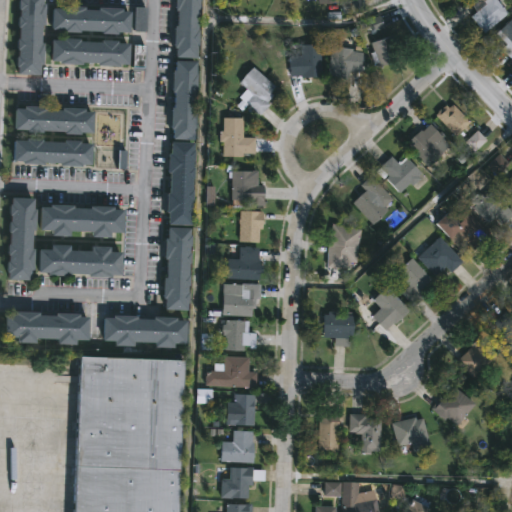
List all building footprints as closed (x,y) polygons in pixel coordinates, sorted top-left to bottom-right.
[(40,0),(40,3),(42,3),(41,24),(39,24),(38,42),(41,42),(40,64),(37,64),(37,75),(15,74),(16,67),(13,67),(14,56),(16,56),(16,49),(15,49),(16,27),(15,27),(15,15),(17,15),(18,9),(15,9),(15,0),(40,0)] [(198,0),(198,10),(197,10),(196,47),(195,47),(194,60),(174,59),(175,50),(172,50),(173,27),(175,27),(175,12),(173,12),(173,0),(198,0)] [(496,0),(508,14),(484,33),(471,16),(476,13),(470,3),(473,0),(496,0)] [(84,6),(84,9),(97,10),(97,6),(121,7),(121,10),(130,11),(129,32),(116,31),(116,34),(101,33),(101,31),(79,29),(79,32),(62,32),(63,29),(51,28),(52,8),(59,8),(59,4),(84,6)] [(145,10),(132,10),(132,33),(145,33),(145,10)] [(511,57),(510,59),(502,50),(506,46),(496,34),(511,18),(511,57)] [(382,32),(382,20),(369,20),(369,32),(382,32)] [(399,60),(379,68),(377,64),(373,66),(369,55),(373,53),(370,44),(390,37),(399,60)] [(79,38),(79,41),(100,42),(100,39),(117,40),(117,43),(129,43),(129,64),(119,64),(119,66),(97,65),(97,63),(81,62),(81,64),(58,63),(58,61),(50,61),(50,40),(63,40),(63,38),(79,38)] [(291,76),(286,76),(285,42),(318,42),(318,75),(291,76)] [(363,54),(360,73),(348,71),(347,78),(326,75),(331,47),(352,50),(351,52),(363,54)] [(195,63),(194,75),(196,75),(193,114),(194,115),(193,131),(192,131),(191,142),(171,141),(171,132),(168,131),(169,109),(172,109),(173,94),(170,94),(171,72),(173,72),(174,62),(195,63)] [(261,114),(259,117),(238,98),(246,90),(239,84),(253,68),(274,87),(262,101),(268,106),(261,114)] [(43,106),(43,109),(58,109),(58,107),(81,108),(81,111),(90,112),(89,132),(77,132),(77,134),(60,133),(60,131),(38,130),(38,132),(23,132),(23,129),(10,129),(11,108),(20,108),(20,105),(43,106)] [(452,105),(469,124),(453,138),(434,116),(445,106),(448,109),(452,105)] [(242,117),(242,137),(254,137),(253,153),(245,153),(245,156),(222,156),(222,141),(218,141),(218,132),(222,132),(222,119),(242,117)] [(429,123),(443,138),(441,139),(448,147),(440,154),(442,155),(428,169),(405,145),(429,123)] [(39,138),(39,140),(60,140),(60,138),(77,139),(77,142),(88,142),(88,163),(78,163),(78,165),(56,164),(56,161),(40,161),(40,163),(19,162),(19,160),(9,159),(10,137),(39,138)] [(192,152),(192,159),(190,158),(190,169),(192,169),(191,180),(190,180),(189,206),(190,207),(189,224),(167,223),(167,213),(164,212),(165,191),(168,191),(168,173),(166,173),(166,154),(169,154),(170,144),(191,144),(191,152),(192,152)] [(405,157),(420,174),(417,177),(419,179),(412,185),(409,182),(397,193),(385,180),(387,177),(383,180),(376,172),(390,157),(396,164),(405,157)] [(255,183),(255,186),(262,186),(262,199),(258,199),(258,200),(230,199),(230,170),(255,170),(255,183)] [(392,204),(387,209),(385,207),(383,209),(386,213),(372,226),(351,204),(364,192),(359,187),(370,177),(392,200),(390,202),(392,204)] [(511,177),(511,196),(502,185),(511,177)] [(494,189),(507,203),(504,206),(511,216),(500,226),(492,217),(484,224),(467,204),(476,196),(478,198),(481,196),(483,198),(494,189)] [(31,197),(31,208),(33,208),(32,229),(30,229),(29,247),(32,248),(30,269),(28,269),(28,279),(5,278),(6,271),(4,271),(4,260),(6,260),(7,254),(6,254),(7,232),(6,232),(6,220),(8,220),(9,214),(7,214),(7,203),(9,203),(10,196),(31,197)] [(71,204),(71,206),(88,207),(88,204),(112,205),(111,208),(122,209),(121,231),(108,231),(108,236),(90,235),(90,230),(68,229),(68,235),(49,234),(50,229),(38,228),(39,205),(48,206),(48,203),(71,204)] [(261,219),(261,229),(258,229),(258,242),(238,241),(239,210),(262,211),(261,219)] [(447,213),(458,225),(470,214),(489,236),(474,250),(468,245),(461,252),(435,225),(447,213)] [(356,248),(355,262),(350,262),(350,264),(348,264),(348,268),(326,267),(327,241),(331,223),(360,230),(356,248)] [(189,234),(188,251),(189,251),(188,262),(187,285),(185,285),(185,291),(187,291),(186,309),(163,308),(163,298),(160,298),(162,276),(164,276),(165,258),(162,258),(163,237),(165,237),(166,226),(188,227),(188,234),(189,234)] [(461,264),(450,274),(444,267),(435,276),(418,258),(439,238),(461,264)] [(68,243),(68,249),(89,250),(89,245),(108,245),(108,250),(120,251),(119,274),(109,274),(109,276),(86,275),(86,272),(69,272),(69,274),(46,273),(46,271),(36,271),(36,248),(49,248),(49,243),(68,243)] [(259,251),(257,279),(226,278),(227,258),(237,258),(238,246),(259,247),(259,251)] [(411,259),(430,279),(415,293),(396,272),(411,259)] [(233,283),(233,284),(259,283),(258,298),(255,298),(254,308),(251,308),(250,316),(221,315),(222,283),(233,283)] [(409,310),(394,324),(392,322),(384,330),(370,316),(379,308),(372,300),(386,287),(409,310)] [(338,311),(338,315),(352,315),(351,335),(346,334),(346,341),(348,341),(348,346),(333,345),(333,338),(322,337),(323,314),(327,314),(327,311),(338,311)] [(504,311),(511,319),(511,355),(499,342),(505,336),(492,324),(504,311)] [(38,313),(38,316),(55,316),(55,314),(78,315),(78,317),(88,318),(87,341),(74,340),(74,345),(56,345),(56,340),(34,339),(34,344),(16,343),(16,338),(4,338),(5,314),(14,315),(14,312),(38,313)] [(135,315),(135,318),(152,318),(152,316),(175,316),(175,319),(185,319),(184,342),(172,342),(172,347),(154,346),(154,342),(132,341),(132,345),(113,345),(113,340),(100,340),(101,317),(111,317),(111,314),(135,315)] [(224,320),(247,321),(246,332),(255,333),(254,348),(249,348),(249,345),(243,345),(243,350),(223,349),(224,336),(220,335),(220,324),(220,320),(224,320)] [(495,356),(471,378),(455,361),(471,347),(468,344),(476,336),(495,356)] [(181,359),(174,511),(70,511),(78,355),(181,359)] [(247,370),(247,371),(255,372),(255,387),(250,387),(250,389),(244,388),(244,387),(203,386),(205,372),(222,371),(222,356),(248,357),(247,370)] [(457,424),(455,426),(432,406),(452,386),(472,405),(457,424)] [(252,394),(251,426),(226,425),(226,414),(222,414),(222,409),(224,409),(224,402),(231,402),(231,399),(229,398),(229,394),(252,394)] [(342,414),(341,431),(338,431),(336,454),(317,453),(318,413),(342,414)] [(380,418),(379,451),(370,451),(370,453),(360,452),(360,434),(348,432),(348,414),(368,415),(368,418),(380,418)] [(412,417),(413,420),(420,418),(428,446),(409,451),(407,442),(395,445),(390,423),(412,417)] [(251,432),(251,443),(253,443),(251,463),(220,462),(221,441),(231,442),(232,430),(251,432)] [(252,468),(252,470),(264,470),(264,481),(251,480),(251,485),(246,485),(246,499),(219,498),(220,467),(252,468)] [(339,499),(340,486),(326,485),(326,498),(339,499)] [(362,495),(364,501),(377,498),(380,511),(346,511),(345,505),(355,502),(353,496),(362,495)] [(404,511),(411,499),(429,509),(427,511),(404,511)] [(250,511),(224,511),(225,503),(251,503),(250,511)]
